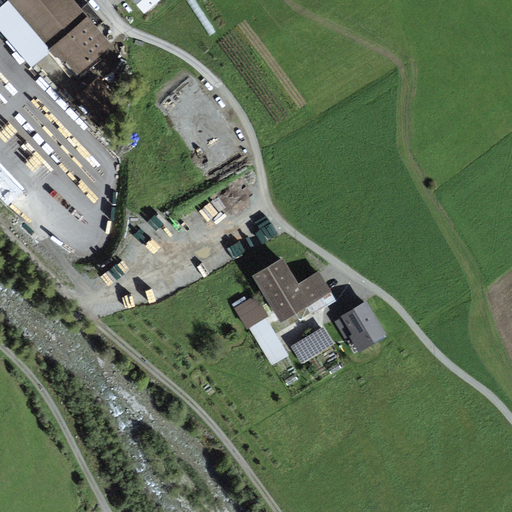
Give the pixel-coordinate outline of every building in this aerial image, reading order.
[(50,52),(8,0),(0,6),(0,29),(31,67),(50,52)] [(80,9),(72,0),(7,0),(8,0),(50,52),(72,76),(110,43),(96,27),(102,21),(87,3),(80,9)] [(159,0),(129,0),(142,15),(159,0)] [(98,79),(80,94),(98,117),(117,102),(98,79)] [(202,98),(177,113),(211,172),(236,157),(202,98)] [(252,276),(280,323),(311,304),(316,313),(336,301),(318,271),(298,283),(283,257),(252,276)] [(221,279),(230,301),(251,293),(242,271),(221,279)] [(287,356),(265,319),(269,316),(257,295),(234,308),(247,329),(249,328),(271,365),(287,356)] [(387,336),(367,301),(341,316),(342,317),(334,322),(346,342),(351,339),(358,352),(387,336)] [(325,329),(293,347),(303,366),(335,348),(325,329)]
